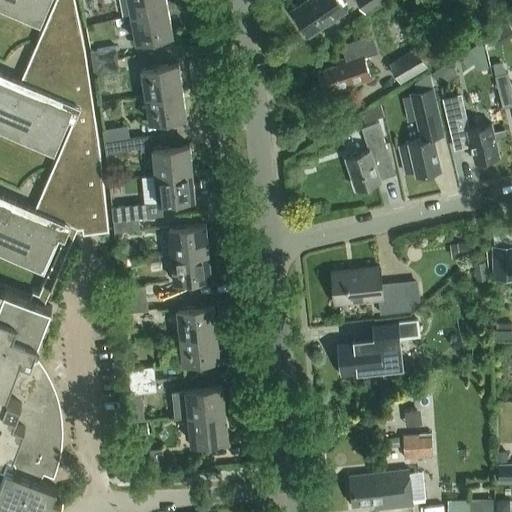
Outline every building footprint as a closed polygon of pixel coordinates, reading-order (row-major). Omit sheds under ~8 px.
[(0,0),(0,5),(40,23),(48,5),(53,7),(22,80),(0,70),(0,127),(55,152),(63,134),(67,136),(35,209),(77,228),(83,228),(84,234),(109,231),(72,0),(0,0)] [(128,0),(132,16),(168,9),(166,0),(128,0)] [(346,11),(338,0),(308,0),(293,11),(310,36),(346,11)] [(357,0),(365,12),(383,0),(357,0)] [(168,9),(132,16),(137,41),(173,34),(168,9)] [(346,58),(337,61),(338,65),(318,71),(324,91),(339,86),(340,90),(371,80),(364,56),(378,52),(373,34),(342,45),(346,58)] [(468,66),(474,62),(479,59),(484,67),(488,66),(481,41),(460,55),(468,66)] [(92,62),(118,58),(116,46),(91,50),(92,62)] [(417,46),(389,63),(402,83),(429,66),(417,46)] [(119,71),(118,58),(92,62),(94,74),(119,71)] [(142,69),(146,95),(182,89),(178,63),(142,69)] [(511,104),(511,86),(508,71),(495,75),(503,107),(511,104)] [(414,81),(417,92),(433,89),(430,73),(414,81)] [(182,89),(146,95),(150,121),(186,115),(182,89)] [(411,93),(422,140),(409,142),(416,174),(441,169),(434,137),(444,135),(433,89),(417,92),(411,93)] [(461,95),(444,99),(448,118),(454,141),(470,137),(476,161),(500,155),(492,124),(469,129),(465,114),(461,95)] [(380,104),(363,115),(366,122),(385,115),(380,104)] [(389,153),(378,122),(362,128),(369,150),(347,158),(357,189),(381,181),(373,158),(389,153)] [(103,128),(104,140),(130,137),(128,125),(103,128)] [(130,137),(104,140),(106,153),(141,149),(141,151),(152,149),(151,134),(130,137)] [(153,149),(156,175),(192,171),(189,145),(153,149)] [(192,171),(156,175),(159,201),(195,197),(192,171)] [(16,468),(15,469),(40,479),(43,470),(54,474),(58,464),(59,460),(60,456),(61,452),(62,448),(62,444),(63,440),(63,436),(63,431),(63,427),(63,423),(63,419),(62,415),(61,411),(61,407),(60,402),(59,398),(58,394),(56,390),(55,386),(53,383),(50,375),(48,371),(43,364),(41,361),(38,358),(32,359),(52,307),(43,304),(77,228),(35,209),(0,192),(0,249),(44,269),(62,230),(66,232),(39,293),(33,291),(30,298),(5,288),(0,299),(0,454),(5,457),(7,448),(13,451),(12,452),(12,453),(12,455),(12,456),(12,458),(13,459),(14,461),(15,463),(16,464),(16,465),(16,467),(16,468)] [(112,207),(113,219),(138,217),(137,205),(112,207)] [(140,229),(138,217),(113,219),(115,231),(140,229)] [(169,227),(172,255),(209,251),(206,224),(169,227)] [(459,255),(475,252),(473,240),(458,242),(459,255)] [(511,243),(493,244),(495,277),(511,276),(511,243)] [(209,251),(172,255),(174,280),(211,277),(209,251)] [(484,262),(473,263),(476,280),(487,278),(484,262)] [(380,314),(406,311),(419,300),(417,279),(382,283),(380,267),(332,272),(335,304),(379,299),(380,314)] [(121,299),(146,297),(145,285),(120,287),(121,299)] [(147,309),(146,297),(121,299),(122,311),(147,309)] [(177,309),(180,335),(217,332),(214,305),(177,309)] [(376,339),(339,343),(343,375),(383,370),(382,367),(402,365),(399,337),(418,335),(417,320),(374,325),(376,339)] [(495,325),(494,338),(511,339),(511,326),(495,325)] [(217,332),(180,335),(182,361),(219,358),(217,332)] [(129,368),(130,381),(155,378),(154,366),(129,368)] [(156,390),(155,378),(130,381),(133,407),(143,407),(142,392),(156,390)] [(174,417),(188,416),(224,412),(222,386),(171,392),(174,417)] [(224,412),(188,416),(190,442),(227,439),(224,412)] [(134,423),(135,434),(149,432),(147,421),(134,423)] [(431,434),(403,435),(404,458),(432,457),(431,434)] [(390,437),(391,446),(399,445),(398,436),(390,437)] [(162,448),(138,451),(139,464),(164,461),(162,448)] [(511,479),(511,462),(498,463),(498,480),(511,479)] [(0,511),(57,511),(62,500),(55,497),(59,486),(58,486),(40,479),(15,469),(8,466),(0,486),(0,511)] [(374,509),(413,505),(409,469),(349,476),(352,505),(373,503),(374,509)] [(482,511),(483,499),(448,498),(447,511),(482,511)]
